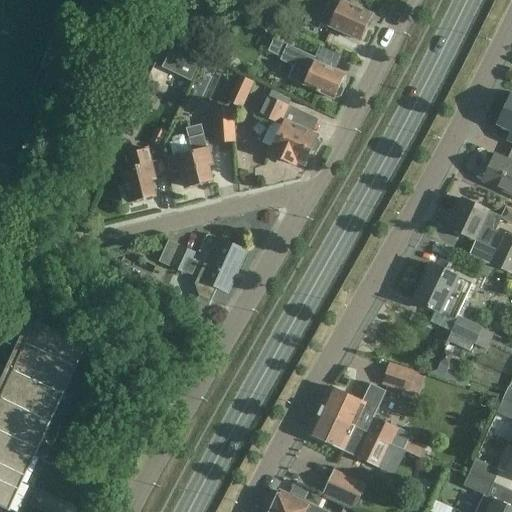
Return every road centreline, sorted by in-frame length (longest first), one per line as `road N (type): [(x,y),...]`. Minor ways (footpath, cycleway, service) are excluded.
road 1 (primary): [(189,511),(467,0)]
road 2 (residential): [(248,511),(511,20)]
road 3 (residential): [(129,511),(307,201)]
road 4 (unclassified): [(0,268),(267,200),(307,201)]
road 5 (residential): [(307,201),(413,0)]
